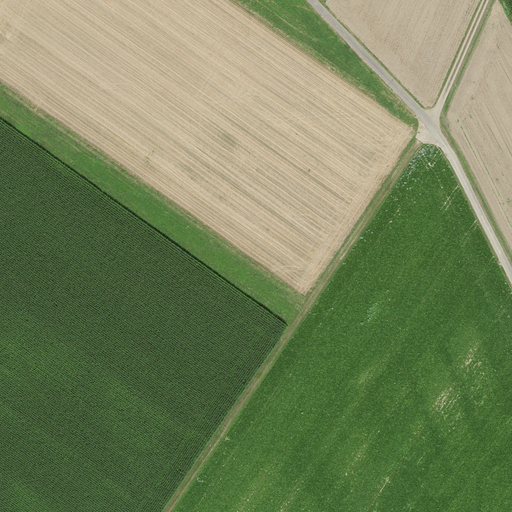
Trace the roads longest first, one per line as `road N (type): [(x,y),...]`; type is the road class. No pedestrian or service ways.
road 1 (unclassified): [(511,285),(431,123),(313,0)]
road 2 (track): [(431,123),(486,0)]
